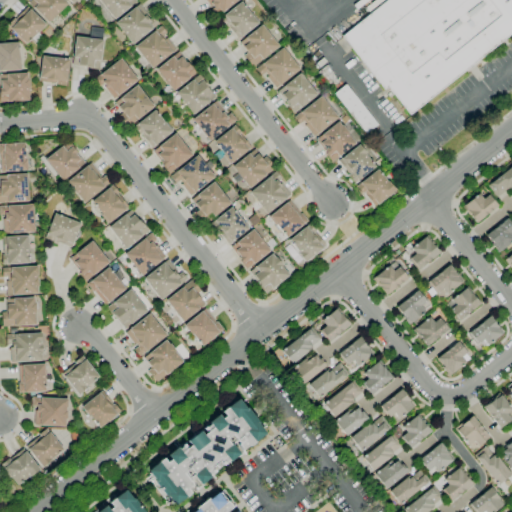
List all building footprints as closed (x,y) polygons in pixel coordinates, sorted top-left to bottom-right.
[(48,23),(28,3),(31,0),(63,0),(67,4),(48,23)] [(113,20),(97,0),(134,0),(136,2),(113,20)] [(236,0),(215,18),(209,11),(213,8),(211,5),(209,6),(204,0),(236,0)] [(511,0),(511,31),(409,114),(387,87),(384,89),(342,36),(386,0),(511,0)] [(237,39),(228,27),(227,25),(226,26),(219,18),(240,2),(243,5),(244,5),(245,7),(257,23),(237,39)] [(132,45),(114,23),(135,7),(139,4),(148,16),(146,17),(148,20),(153,16),(158,23),(132,45)] [(25,44),(6,25),(13,18),(17,21),(20,18),(17,16),(26,7),(29,9),(45,24),(30,39),(30,40),(29,42),(28,41),(25,44)] [(252,67),(243,56),(246,53),(238,43),(261,25),(278,46),(252,67)] [(151,69),(134,47),(160,26),(166,33),(162,36),(165,39),(166,38),(175,49),(171,52),(171,53),(151,69)] [(98,70),(89,69),(90,66),(84,65),(84,66),(71,65),(75,36),(88,38),(90,27),(103,29),(101,40),(102,40),(99,59),(100,59),(98,70)] [(0,70),(0,43),(18,42),(18,47),(19,47),(19,49),(18,49),(19,59),(20,59),(21,70),(0,70)] [(274,88),(266,77),(267,76),(265,73),(261,76),(255,69),(282,47),(299,69),(274,88)] [(172,91),(155,70),(178,52),(186,62),(189,65),(190,65),(196,72),(172,91)] [(66,86),(55,85),(56,83),(53,83),(38,81),(41,56),(62,59),(62,58),(65,58),(65,59),(69,60),(66,80),(67,80),(66,86)] [(112,99),(103,87),(105,86),(103,83),(98,86),(93,80),(119,58),(137,80),(117,96),(116,95),(112,99)] [(0,101),(0,74),(27,73),(27,79),(29,79),(29,88),(28,88),(28,100),(0,101)] [(293,114),(287,106),(288,105),(277,91),(299,73),(316,95),(293,114)] [(192,115),(175,93),(199,74),(205,82),(204,83),(215,97),(192,115)] [(365,134),(333,94),(345,84),(377,125),(365,134)] [(127,127),(118,116),(122,113),(114,103),(119,98),(136,85),(153,107),(127,127)] [(313,137),(304,126),(306,124),(303,121),(299,124),(293,117),(320,96),(337,117),(313,137)] [(208,141),(191,120),(216,101),(225,112),(223,113),(226,116),(230,113),(236,120),(208,141)] [(151,148),(141,136),(142,136),(140,133),(139,134),(133,127),(154,110),(156,114),(157,113),(159,115),(158,116),(164,123),(165,122),(172,131),(154,145),(154,146),(151,148)] [(332,162),(325,154),(326,153),(315,140),(337,121),(341,126),(342,126),(348,133),(346,134),(354,143),(338,157),(332,162)] [(229,164),(222,155),(223,155),(217,147),(215,146),(216,145),(213,142),(234,125),(240,133),(238,134),(240,136),(241,136),(250,148),(229,164)] [(168,174),(162,166),(163,166),(151,151),(174,133),(191,155),(168,174)] [(62,181),(57,175),(54,177),(38,158),(41,155),(45,159),(68,141),(74,148),(73,148),(76,152),(75,153),(84,163),(62,181)] [(0,172),(0,143),(24,143),(24,147),(25,147),(25,149),(24,149),(25,159),(26,159),(26,170),(0,172)] [(354,184),(347,175),(349,174),(338,161),(358,144),(366,153),(365,154),(369,159),(373,155),(377,161),(373,164),(375,167),(354,184)] [(248,189),(231,167),(254,149),(262,159),(266,156),(274,168),(265,175),(265,176),(248,189)] [(189,196),(180,185),(182,184),(179,180),(175,184),(170,176),(196,155),(213,177),(189,196)] [(84,203),(66,182),(90,163),(99,174),(98,175),(100,179),(105,175),(111,182),(105,186),(84,203)] [(496,197),(487,186),(489,184),(490,184),(511,165),(511,187),(510,189),(508,187),(505,190),(496,197)] [(374,207),(363,193),(362,194),(356,186),(377,169),(379,173),(380,172),(381,174),(387,182),(388,181),(395,190),(374,207)] [(266,214),(249,192),(275,171),(281,178),(277,181),(279,184),(281,183),(290,195),(266,214)] [(0,202),(0,174),(27,173),(28,202),(0,202)] [(204,224),(195,213),(198,210),(190,200),(213,182),(230,204),(204,224)] [(107,224),(100,215),(101,214),(95,207),(94,207),(93,205),(91,202),(112,185),(118,192),(116,194),(118,196),(119,196),(128,207),(125,209),(125,210),(107,224)] [(475,223),(469,216),(470,215),(468,216),(461,207),(473,198),(473,197),(475,195),(475,196),(478,193),(482,199),(489,194),(497,206),(492,210),(483,216),(484,217),(475,223)] [(286,238),(283,234),(282,235),(281,233),(282,233),(276,225),(275,226),(268,217),(289,200),(300,214),(301,213),(307,221),(286,238)] [(2,234),(1,219),(3,219),(3,215),(0,215),(0,205),(32,204),(33,232),(2,234)] [(227,245),(218,233),(219,232),(217,230),(216,232),(209,224),(230,207),(233,210),(234,210),(235,212),(235,213),(240,220),(242,219),(249,228),(232,241),(233,241),(227,245)] [(125,249),(108,227),(130,210),(137,219),(137,220),(139,223),(141,222),(142,223),(143,223),(149,230),(125,249)] [(70,247),(54,241),(53,242),(44,238),(54,213),(58,215),(58,214),(60,215),(60,216),(80,224),(80,225),(81,225),(74,242),(73,241),(70,247)] [(498,253),(496,251),(496,250),(493,246),(492,247),(490,245),(491,244),(489,240),(487,237),(487,238),(485,235),(506,218),(511,224),(511,232),(510,234),(511,236),(511,243),(510,244),(509,243),(500,251),(498,253)] [(304,262),(297,253),(298,253),(292,245),(292,246),(290,244),(291,243),(288,240),(309,223),(315,231),(313,232),(315,234),(316,234),(325,245),(322,247),(322,248),(304,262)] [(246,270),(240,262),(241,261),(238,258),(238,257),(230,247),(252,230),(269,251),(246,270)] [(141,276),(124,254),(150,233),(156,240),(152,243),(154,246),(156,245),(165,256),(141,276)] [(417,270),(408,259),(414,254),(410,248),(413,246),(412,245),(414,244),(415,244),(427,234),(429,237),(428,237),(433,243),(432,244),(433,246),(434,245),(436,247),(435,248),(437,250),(438,250),(440,252),(417,270)] [(7,265),(6,265),(2,265),(1,255),(3,255),(1,238),(26,235),(26,236),(28,236),(29,247),(27,247),(28,263),(7,265)] [(85,281),(78,273),(79,273),(68,259),(91,241),(108,262),(93,274),(93,275),(85,281)] [(265,294),(259,287),(260,286),(248,272),(271,254),(274,258),(275,258),(281,265),(280,266),(288,275),(265,294)] [(160,300),(143,279),(167,259),(176,271),(174,272),(177,276),(181,272),(187,279),(160,300)] [(446,294),(442,288),(436,293),(435,293),(426,283),(449,264),(454,272),(455,274),(457,273),(463,281),(452,290),(453,291),(450,293),(449,292),(446,294)] [(11,296),(11,295),(6,295),(5,281),(7,281),(7,277),(2,277),(1,268),(9,267),(9,268),(37,266),(37,275),(36,275),(36,278),(37,278),(38,286),(37,286),(37,294),(11,296)] [(386,295),(380,288),(380,287),(380,286),(378,287),(371,279),(383,269),(383,268),(385,267),(385,268),(388,266),(393,271),(398,267),(407,278),(386,295)] [(104,305),(93,291),(92,292),(86,284),(107,267),(110,271),(111,270),(112,272),(111,273),(117,280),(119,279),(126,288),(104,305)] [(182,322),(165,300),(191,280),(200,291),(196,294),(204,304),(182,322)] [(457,322),(448,310),(449,309),(445,305),(451,300),(450,299),(453,297),(455,295),(455,296),(467,286),(474,295),(473,296),(476,300),(477,300),(480,303),(457,322)] [(124,329),(113,316),(112,317),(106,308),(129,289),(146,311),(124,329)] [(408,325),(401,316),(402,315),(395,307),(417,290),(426,301),(420,306),(424,311),(421,314),(422,315),(421,316),(420,315),(408,325)] [(2,327),(1,312),(6,312),(5,300),(33,297),(34,303),(35,303),(35,312),(34,312),(34,324),(2,327)] [(327,343),(318,331),(325,326),(321,320),(324,318),(323,317),(325,316),(325,317),(335,309),(337,307),(344,315),(343,316),(349,325),(327,343)] [(201,346),(199,343),(198,344),(197,341),(191,334),(190,335),(183,325),(204,309),(215,323),(216,322),(223,330),(201,346)] [(139,357),(133,350),(137,346),(135,343),(133,344),(123,333),(148,313),(166,336),(139,357)] [(487,345),(482,340),(476,345),(467,334),(468,333),(490,315),(491,318),(492,320),(492,319),(495,323),(494,323),(495,325),(497,323),(499,325),(498,326),(502,330),(504,332),(491,342),(492,343),(491,344),(490,343),(487,345)] [(426,347),(424,344),(425,344),(423,341),(422,342),(420,339),(421,338),(421,337),(419,339),(417,336),(414,332),(414,333),(412,330),(424,320),(423,320),(425,318),(426,319),(429,316),(433,322),(439,318),(448,329),(426,347)] [(292,364),(281,351),(282,349),(283,347),(284,348),(311,327),(320,338),(311,346),(308,348),(309,350),(292,364)] [(10,362),(9,348),(11,347),(11,344),(6,344),(5,335),(40,333),(41,342),(39,342),(40,345),(41,345),(41,353),(41,361),(10,362)] [(357,366),(352,360),(346,366),(337,354),(338,354),(359,336),(361,338),(361,339),(363,342),(364,341),(366,343),(364,345),(365,346),(367,344),(368,346),(368,347),(371,351),(372,350),(374,352),(362,362),(363,363),(361,365),(360,363),(357,366)] [(156,382),(147,371),(151,368),(142,358),(165,340),(168,344),(169,343),(175,351),(174,352),(182,362),(165,375),(156,382)] [(448,376),(442,368),(443,367),(442,365),(441,366),(436,358),(456,342),(458,340),(467,351),(465,352),(466,353),(465,353),(470,359),(462,365),(463,366),(461,367),(460,366),(448,376)] [(304,383),(292,368),(294,367),(293,366),(295,364),(295,365),(309,354),(311,358),(315,354),(319,359),(320,358),(322,360),(321,360),(324,364),(324,363),(326,365),(304,383)] [(77,395),(60,374),(72,365),(75,364),(73,362),(82,356),(98,377),(95,380),(94,382),(93,381),(86,387),(86,388),(77,395)] [(369,396),(360,384),(367,379),(362,373),(366,371),(365,370),(367,369),(367,370),(379,360),(386,368),(384,369),(386,371),(386,370),(391,377),(369,396)] [(320,398),(319,397),(318,398),(307,385),(328,368),(330,370),(339,362),(348,374),(321,395),(322,397),(320,398)] [(18,393),(17,383),(19,383),(18,366),(21,366),(21,365),(44,364),(45,375),(44,375),(44,385),(45,385),(45,387),(44,387),(45,391),(18,393)] [(334,417),(323,404),(324,403),(323,402),(325,400),(326,402),(350,382),(353,380),(362,391),(352,399),(350,401),(351,403),(334,417)] [(398,418),(394,413),(387,418),(378,407),(401,389),(406,396),(405,396),(407,398),(408,397),(415,406),(403,415),(404,416),(402,417),(401,416),(398,418)] [(99,428),(96,425),(94,423),(95,423),(89,416),(88,416),(81,407),(101,391),(112,405),(114,403),(120,412),(99,428)] [(511,420),(500,429),(482,407),(485,404),(485,405),(486,404),(487,405),(492,401),(491,400),(497,395),(496,394),(498,392),(508,405),(509,404),(510,406),(510,407),(511,409),(506,414),(511,420)] [(64,426),(38,426),(39,425),(33,424),(34,410),(36,410),(36,406),(31,406),(32,397),(67,399),(67,408),(65,408),(65,411),(66,411),(66,419),(65,419),(64,426)] [(173,506),(166,496),(165,497),(153,481),(154,481),(146,471),(162,458),(166,463),(170,460),(166,455),(177,448),(178,450),(182,447),(181,446),(183,444),(185,446),(184,447),(185,449),(190,446),(186,441),(199,431),(202,435),(207,432),(206,430),(204,431),(202,429),(205,426),(206,427),(209,425),(207,422),(217,415),(221,419),(224,416),(221,411),(237,399),(245,409),(246,408),(258,423),(257,424),(265,434),(249,446),(248,445),(241,450),(237,444),(238,443),(235,440),(229,445),(230,445),(231,444),(239,455),(229,462),(225,457),(205,471),(210,478),(200,485),(192,475),(187,479),(192,485),(186,489),(190,494),(173,506)] [(346,436),(334,421),(336,420),(335,419),(337,418),(351,407),(353,410),(357,407),(361,412),(361,411),(367,419),(346,436)] [(408,449),(399,438),(400,437),(405,432),(401,427),(404,425),(404,424),(406,422),(406,423),(418,413),(420,416),(423,420),(423,419),(425,422),(424,423),(425,424),(427,426),(427,427),(429,430),(430,429),(431,431),(408,449)] [(362,451),(361,450),(360,451),(349,438),(367,423),(369,426),(371,423),(381,416),(390,427),(388,429),(389,431),(386,433),(384,432),(363,448),(364,450),(362,451)] [(478,447),(473,440),(467,445),(465,442),(464,443),(463,441),(464,440),(454,428),(462,422),(463,423),(468,419),(468,418),(471,416),(490,438),(478,447)] [(373,471),(362,457),(363,456),(362,456),(364,454),(365,455),(392,434),(391,430),(397,425),(402,432),(398,435),(399,437),(396,439),(401,445),(388,455),(390,457),(373,471)] [(41,467),(25,447),(39,435),(38,434),(45,428),(62,449),(50,459),(50,460),(41,467)] [(511,473),(511,471),(511,470),(511,468),(510,469),(506,463),(505,464),(500,458),(504,455),(500,450),(511,441),(511,473)] [(437,472),(433,467),(426,472),(417,460),(440,442),(445,449),(444,450),(446,452),(447,451),(454,459),(442,468),(443,469),(441,471),(440,470),(437,472)] [(497,486),(496,484),(496,485),(494,483),(495,482),(473,455),(485,446),(493,456),(494,454),(511,475),(497,486)] [(17,486),(3,469),(0,465),(8,458),(9,460),(22,449),(39,469),(30,477),(29,476),(22,482),(20,484),(20,483),(17,486)] [(386,489),(374,474),(375,472),(377,470),(377,471),(390,460),(393,463),(397,460),(401,465),(401,464),(407,472),(386,489)] [(449,502),(441,490),(447,485),(443,479),(446,477),(445,476),(447,475),(447,476),(459,466),(463,470),(462,471),(465,474),(464,474),(466,477),(467,476),(469,479),(468,479),(470,482),(471,481),(473,483),(449,502)] [(401,505),(400,504),(399,505),(388,491),(409,475),(410,477),(420,469),(429,481),(428,481),(430,484),(420,492),(418,489),(402,502),(403,503),(401,505)] [(427,511),(404,511),(403,510),(404,508),(403,508),(405,506),(406,507),(430,487),(431,487),(433,486),(442,497),(430,507),(431,509),(427,511)] [(473,511),(468,505),(490,487),(496,494),(495,495),(496,496),(498,495),(504,503),(493,511),(473,511)] [(97,511),(105,506),(108,510),(112,507),(108,503),(124,490),(132,500),(133,499),(138,504),(139,503),(142,507),(141,508),(143,511),(97,511)] [(192,511),(196,509),(195,509),(208,498),(208,500),(217,493),(218,494),(220,493),(231,507),(225,511),(192,511)]
